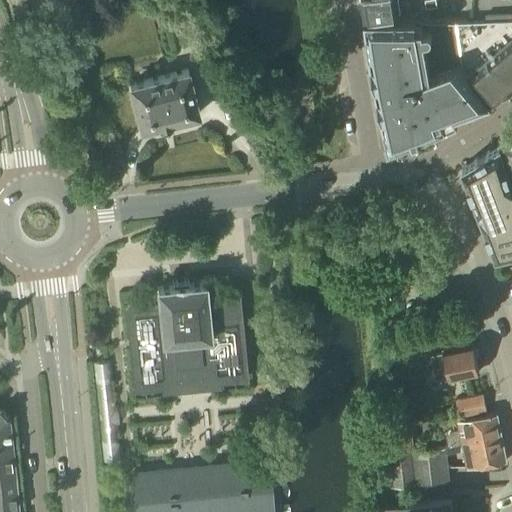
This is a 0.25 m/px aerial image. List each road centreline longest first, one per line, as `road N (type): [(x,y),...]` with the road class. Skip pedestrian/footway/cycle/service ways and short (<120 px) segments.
road 1 (unclassified): [(71,221),(376,180)]
road 2 (residential): [(376,180),(344,0)]
road 3 (residential): [(53,358),(26,363),(44,511)]
road 4 (secondary): [(73,511),(53,358)]
